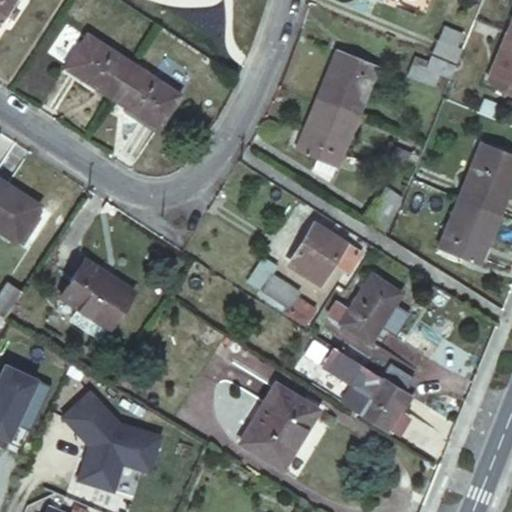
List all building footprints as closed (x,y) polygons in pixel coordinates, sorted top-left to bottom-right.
[(0,0),(0,33),(12,16),(16,9),(22,0),(0,0)] [(16,9),(12,16),(17,19),(21,12),(16,9)] [(443,26),(438,39),(461,49),(467,36),(443,26)] [(511,33),(506,32),(488,78),(511,87),(511,33)] [(70,68),(117,98),(132,74),(139,64),(92,34),(70,68)] [(438,39),(432,52),(456,63),(461,49),(438,39)] [(337,45),(316,97),(356,113),(377,62),(337,45)] [(456,63),(432,52),(426,65),(413,60),(408,71),(435,82),(439,70),(451,75),(451,74),(456,63)] [(132,74),(117,98),(163,129),(186,94),(139,64),(132,74)] [(356,113),(316,97),(295,147),(321,157),(317,165),(333,171),(335,164),(356,113)] [(459,196),(498,212),(511,178),(511,154),(482,142),(459,196)] [(0,181),(0,232),(25,248),(43,221),(37,217),(42,210),(0,181)] [(366,216),(384,223),(399,189),(384,182),(375,204),(371,202),(366,216)] [(477,263),(498,212),(459,196),(438,247),(445,250),(452,253),(477,263)] [(312,226),(290,261),(319,280),(332,259),(345,267),(354,252),(312,226)] [(260,260),(243,289),(255,297),(256,298),(272,272),(273,269),(260,260)] [(63,300),(112,331),(136,294),(87,263),(63,300)] [(272,272),(256,298),(264,303),(283,314),(296,292),(298,289),(272,272)] [(389,279),(386,284),(391,288),(395,282),(389,279)] [(328,314),(368,340),(399,293),(391,288),(386,284),(382,282),(360,316),(337,300),(328,314)] [(0,297),(0,316),(6,320),(24,294),(9,284),(0,297)] [(283,314),(300,325),(313,303),(296,292),(283,314)] [(350,356),(331,344),(322,356),(341,369),(350,356)] [(0,359),(0,433),(8,437),(15,421),(29,427),(50,380),(1,358),(0,359)] [(402,409),(411,394),(404,390),(383,377),(366,366),(362,364),(341,397),(356,406),(354,409),(366,417),(389,430),(391,426),(396,429),(407,413),(402,409)] [(391,364),(383,377),(404,390),(412,378),(391,364)] [(239,441),(281,467),(317,409),(274,383),(239,441)] [(117,420),(88,388),(60,414),(87,442),(76,477),(100,484),(104,470),(116,473),(121,460),(148,468),(159,433),(117,420)] [(104,470),(100,484),(112,488),(116,473),(104,470)]
